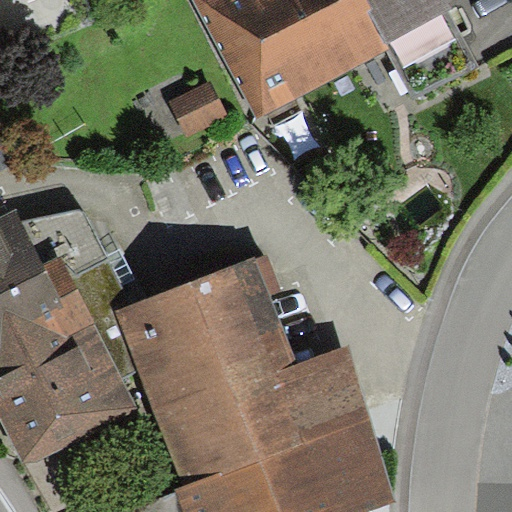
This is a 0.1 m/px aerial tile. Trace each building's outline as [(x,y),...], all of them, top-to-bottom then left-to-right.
[(190,0),(246,112),(372,51),(346,0),(190,0)] [(366,0),(373,13),(399,0),(366,0)] [(0,107),(0,179),(27,167),(0,107)] [(0,226),(0,415),(26,467),(137,416),(123,383),(138,375),(117,315),(135,312),(86,214),(82,211),(78,211),(18,223),(15,219),(0,226)] [(387,511),(396,508),(350,351),(299,372),(271,302),(283,297),(269,261),(135,312),(117,315),(138,375),(184,494),(145,511),(387,511)]
